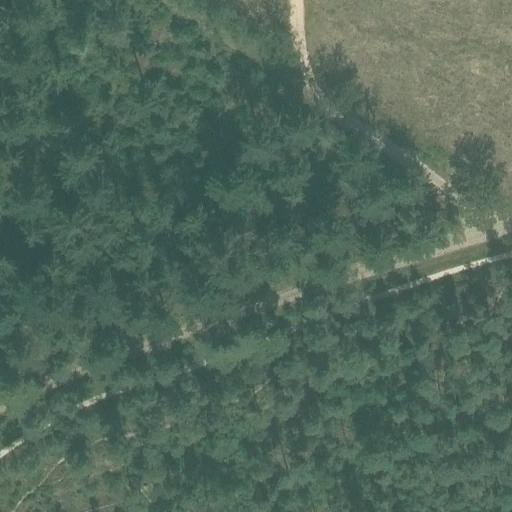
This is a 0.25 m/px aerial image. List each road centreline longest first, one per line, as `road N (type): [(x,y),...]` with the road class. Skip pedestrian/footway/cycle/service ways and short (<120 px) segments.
road 1 (track): [(0,409),(201,326),(511,226)]
road 2 (track): [(488,231),(307,85)]
road 3 (track): [(307,85),(171,0)]
